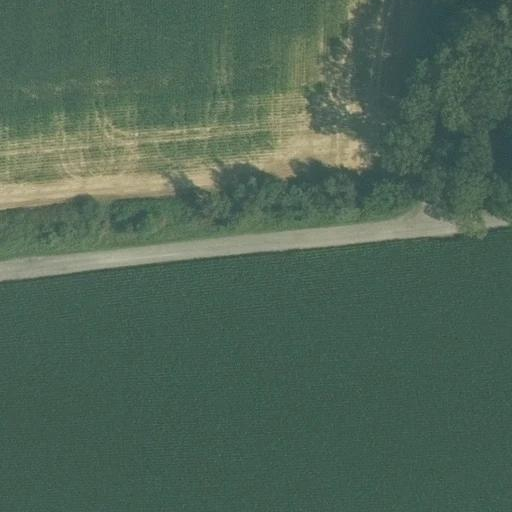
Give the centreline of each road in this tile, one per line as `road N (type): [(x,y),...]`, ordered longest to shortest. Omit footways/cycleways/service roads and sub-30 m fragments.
road 1 (track): [(511,215),(0,277)]
road 2 (track): [(417,228),(469,0)]
